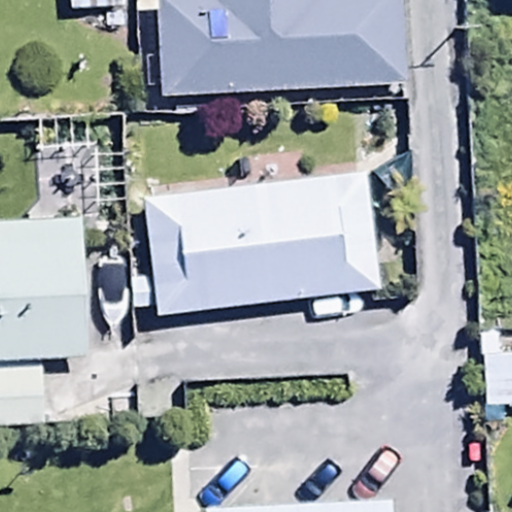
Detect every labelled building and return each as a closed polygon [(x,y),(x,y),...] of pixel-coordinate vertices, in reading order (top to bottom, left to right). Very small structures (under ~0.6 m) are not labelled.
[(63,0),(63,12),(113,11),(112,0),(63,0)] [(150,0),(155,97),(402,86),(398,0),(150,0)] [(135,155),(150,278),(378,251),(364,128),(135,155)] [(0,432),(41,431),(39,363),(90,361),(87,269),(78,270),(77,220),(0,222),(0,432)] [(484,368),(511,365),(511,304),(480,307),(484,368)] [(388,511),(388,502),(198,509),(197,511),(388,511)]
